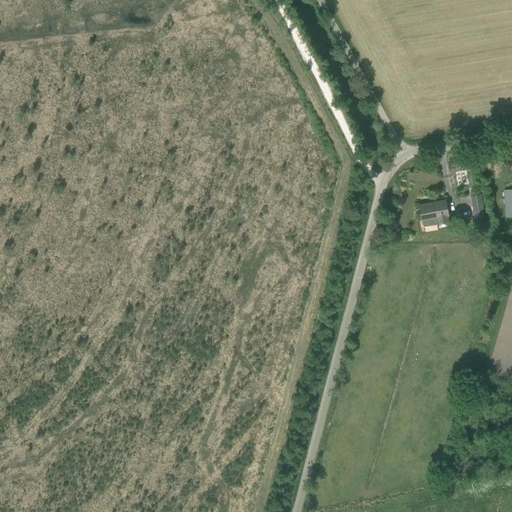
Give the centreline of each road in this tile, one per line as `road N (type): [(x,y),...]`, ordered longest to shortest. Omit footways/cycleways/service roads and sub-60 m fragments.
road 1 (unclassified): [(295,511),(381,187),(402,156)]
road 2 (track): [(381,187),(273,0)]
road 3 (unclassified): [(402,156),(319,0)]
